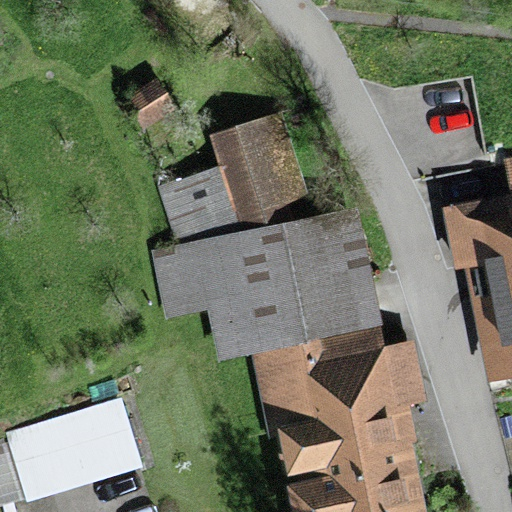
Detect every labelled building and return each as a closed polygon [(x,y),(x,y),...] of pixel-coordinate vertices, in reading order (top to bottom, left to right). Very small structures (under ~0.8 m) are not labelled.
[(176,106),(156,75),(122,96),(141,128),(176,106)] [(305,193),(282,110),(211,129),(219,159),(238,227),(291,213),(287,198),(305,193)] [(511,152),(505,154),(511,188),(441,201),(453,265),(465,263),(486,375),(511,369),(511,152)] [(217,355),(251,349),(380,323),(356,200),(291,213),(238,227),(219,159),(159,183),(178,248),(154,257),(165,317),(205,305),(217,355)] [(290,511),(426,511),(411,437),(417,436),(410,400),(425,397),(413,334),(384,340),(380,323),(251,349),(268,435),(275,433),(290,511)] [(4,429),(25,498),(142,462),(121,394),(4,429)]
